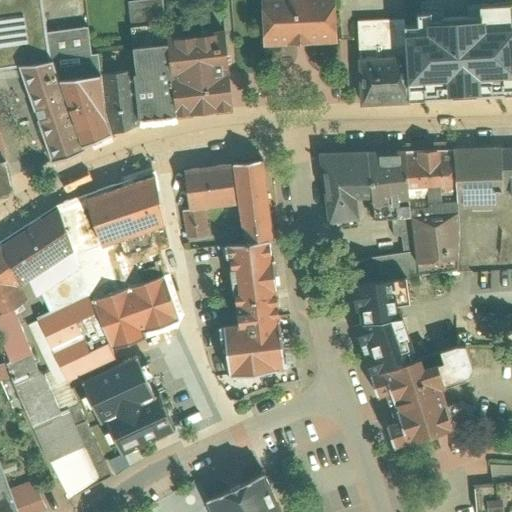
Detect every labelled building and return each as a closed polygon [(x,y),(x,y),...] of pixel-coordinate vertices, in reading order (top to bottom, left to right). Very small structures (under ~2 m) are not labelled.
[(0,0),(0,53),(4,53),(36,49),(32,20),(29,0),(0,0)] [(159,0),(113,0),(118,61),(122,109),(168,106),(162,27),(159,0)] [(333,0),(261,0),(263,43),(335,40),(333,0)] [(511,3),(474,5),(480,97),(511,94),(511,3)] [(480,97),(474,5),(467,6),(468,22),(405,26),(410,101),(480,97)] [(88,65),(85,45),(77,44),(74,16),(32,20),(36,49),(67,133),(97,120),(88,65)] [(410,101),(405,26),(405,20),(358,23),(363,104),(410,101)] [(212,23),(162,27),(168,106),(219,102),(212,23)] [(67,133),(36,49),(4,53),(39,152),(70,140),(67,133)] [(118,61),(88,65),(97,120),(122,109),(118,61)] [(494,140),(445,142),(447,182),(450,207),(496,204),(495,182),(494,145),(494,140)] [(445,142),(401,145),(404,185),(447,182),(445,142)] [(511,144),(494,145),(495,182),(506,182),(506,197),(511,196),(511,144)] [(404,185),(401,145),(360,148),(364,193),(366,219),(405,216),(404,185)] [(360,148),(318,152),(323,218),(353,216),(351,194),(364,193),(360,148)] [(250,150),(220,154),(225,192),(231,232),(260,228),(250,150)] [(220,154),(172,161),(177,198),(225,192),(220,154)] [(152,216),(138,169),(75,188),(89,235),(152,216)] [(75,188),(44,199),(89,315),(98,338),(164,314),(169,302),(152,242),(156,233),(152,216),(89,235),(75,188)] [(89,315),(44,199),(42,193),(0,222),(0,260),(3,266),(7,275),(16,270),(22,286),(29,281),(38,300),(24,307),(39,336),(89,315)] [(231,232),(214,234),(225,312),(211,314),(218,364),(277,356),(260,228),(231,232)] [(0,260),(0,372),(52,489),(88,467),(57,394),(44,400),(8,315),(15,312),(0,279),(0,268),(3,266),(0,260)] [(142,387),(124,345),(69,369),(88,412),(95,409),(109,442),(163,419),(149,385),(142,387)] [(425,354),(377,369),(386,397),(399,393),(407,418),(392,423),(400,448),(465,427),(443,356),(427,360),(425,354)] [(511,421),(506,420),(502,442),(511,444),(511,421)] [(19,467),(0,473),(0,499),(2,506),(29,497),(19,467)] [(287,511),(268,474),(211,502),(215,511),(287,511)] [(473,484),(475,511),(497,511),(496,483),(473,484)]
